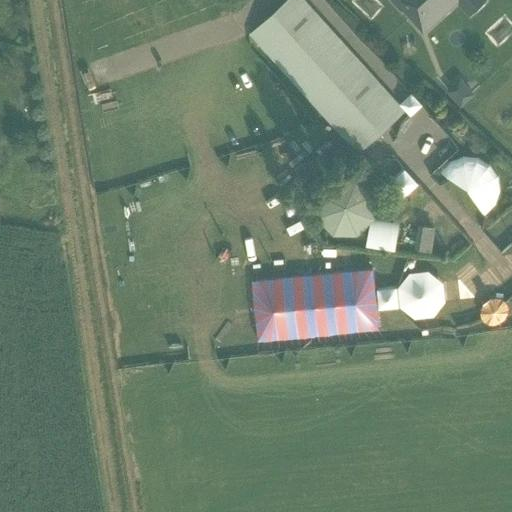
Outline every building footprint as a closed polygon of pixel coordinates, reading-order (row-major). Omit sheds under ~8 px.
[(287,0),(250,34),(358,154),(405,111),(303,0),(287,0)] [(390,0),(423,34),(460,0),(390,0)] [(445,91),(460,105),(473,92),(459,78),(445,91)] [(353,234),(356,233),(361,231),(366,227),(369,224),(370,221),(371,220),(372,218),(373,215),(374,212),(374,209),(374,206),(374,203),(374,200),(373,198),(372,196),(385,185),(369,168),(356,180),(354,179),(348,178),(342,178),(338,179),(336,179),(332,181),(328,183),(326,185),(324,187),(323,189),(321,191),(320,193),(319,196),(318,198),(317,201),(317,203),(316,207),(317,212),(319,218),(322,223),(325,227),(328,229),(333,233),(340,235),(344,235),(347,235),(351,235),(353,234)] [(418,225),(414,249),(430,251),(434,227),(418,225)]
